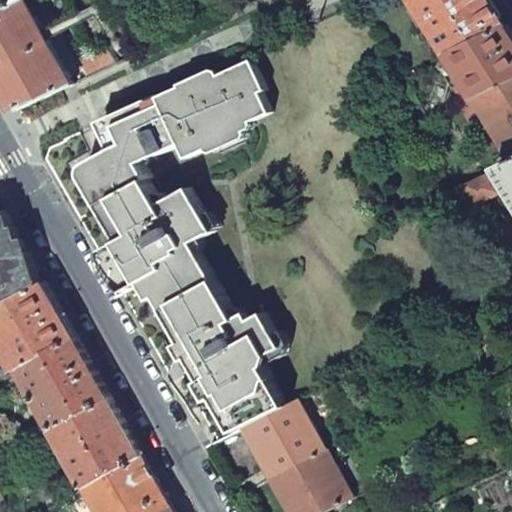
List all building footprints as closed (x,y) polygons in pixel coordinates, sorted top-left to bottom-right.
[(0,0),(0,11),(15,3),(13,0),(0,0)] [(21,0),(15,3),(0,11),(0,74),(2,78),(20,110),(76,84),(30,0),(21,0)] [(70,0),(45,0),(58,23),(79,12),(70,0)] [(379,0),(368,0),(364,2),(368,10),(381,4),(379,0)] [(416,0),(451,56),(509,26),(499,9),(492,0),(416,0)] [(76,22),(62,30),(85,71),(89,79),(119,65),(110,43),(93,52),(76,22)] [(451,56),(477,97),(511,78),(511,30),(509,26),(451,56)] [(179,90),(203,137),(187,144),(192,156),(193,157),(241,135),(237,129),(274,114),(264,93),(269,91),(255,60),(214,79),(212,72),(185,84),(186,86),(179,90)] [(85,71),(78,75),(82,82),(89,79),(85,71)] [(511,78),(477,97),(511,154),(511,78)] [(144,163),(187,144),(203,137),(179,90),(164,96),(164,94),(118,115),(144,163)] [(117,149),(93,165),(92,166),(91,168),(90,169),(89,171),(89,173),(89,175),(90,177),(91,178),(102,199),(151,177),(144,163),(118,115),(104,122),(117,149)] [(89,171),(90,169),(91,168),(92,166),(93,165),(117,149),(104,122),(51,146),(48,158),(77,211),(102,199),(91,178),(90,177),(89,175),(89,173),(89,171)] [(153,180),(192,156),(187,144),(144,163),(151,177),(102,199),(107,206),(153,180)] [(467,185),(477,205),(502,193),(492,172),(467,185)] [(153,180),(107,206),(82,220),(93,239),(194,192),(192,190),(166,204),(153,180)] [(125,243),(148,282),(156,297),(191,279),(193,278),(202,273),(186,244),(195,240),(216,231),(194,192),(93,239),(102,255),(116,248),(125,243)] [(102,199),(77,211),(82,220),(107,206),(102,199)] [(0,307),(45,285),(36,261),(33,251),(30,252),(26,239),(23,239),(19,226),(16,227),(12,214),(10,214),(9,210),(6,211),(0,212),(0,307)] [(184,333),(232,307),(196,243),(216,232),(216,231),(195,240),(186,244),(202,273),(193,278),(191,279),(156,297),(157,299),(163,296),(184,333)] [(116,248),(138,287),(148,282),(125,243),(116,248)] [(45,285),(0,307),(0,333),(20,369),(24,367),(81,336),(65,307),(50,282),(45,285)] [(232,307),(184,333),(189,341),(212,384),(243,368),(255,362),(260,359),(285,346),(264,315),(253,321),(249,314),(240,319),(232,307)] [(253,321),(264,315),(260,308),(249,314),(253,321)] [(81,336),(24,367),(60,430),(116,398),(99,367),(81,336)] [(183,344),(207,387),(212,384),(189,341),(183,344)] [(243,368),(212,384),(220,397),(240,432),(248,428),(289,406),(274,380),(276,379),(265,360),(286,348),(285,346),(260,359),(255,362),(243,368)] [(364,366),(370,378),(380,372),(374,361),(364,366)] [(220,397),(212,384),(207,387),(214,400),(220,397)] [(116,398),(60,430),(91,485),(145,454),(148,453),(132,425),(116,398)] [(248,428),(275,476),(329,448),(302,400),(289,406),(248,428)] [(275,476),(295,511),(325,511),(355,497),(329,448),(275,476)] [(155,471),(145,454),(91,485),(105,511),(162,511),(175,505),(171,499),(155,471)]
